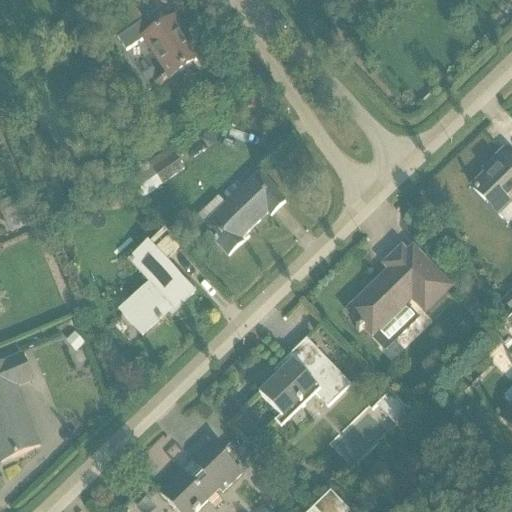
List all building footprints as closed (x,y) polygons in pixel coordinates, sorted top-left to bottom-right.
[(157,90),(198,63),(171,23),(147,39),(139,28),(144,25),(130,5),(105,21),(126,54),(142,44),(164,78),(153,85),(157,90)] [(0,112),(11,108),(5,92),(0,93),(0,112)] [(170,152),(147,167),(161,188),(184,173),(170,152)] [(506,158),(472,191),(508,227),(511,222),(511,163),(502,154),(506,158)] [(259,177),(202,231),(228,259),(243,246),(240,243),(268,216),(271,219),(285,205),(259,177)] [(104,214),(120,213),(118,194),(103,195),(104,214)] [(0,216),(10,237),(37,224),(24,195),(0,206),(0,216)] [(147,246),(127,265),(149,287),(119,315),(142,338),(158,324),(162,321),(158,317),(165,310),(171,317),(194,296),(147,246)] [(376,286),(347,314),(373,341),(411,305),(423,318),(451,292),(426,264),(420,270),(401,251),(383,268),(391,276),(381,286),(380,285),(379,285),(378,285),(376,286)] [(511,317),(501,328),(511,340),(511,317)] [(75,356),(84,348),(74,337),(65,345),(75,356)] [(288,368),(259,397),(280,419),(274,424),(280,431),(315,398),(328,411),(351,389),(306,342),(283,364),(288,368)] [(0,370),(0,464),(1,466),(40,449),(17,393),(34,386),(24,360),(0,370)] [(511,406),(499,418),(511,431),(511,389),(504,398),(511,406)] [(395,428),(410,415),(390,394),(375,408),(395,428)] [(160,496),(159,497),(173,511),(201,511),(206,507),(205,506),(217,494),(218,496),(220,494),(221,496),(242,476),(206,439),(205,440),(210,446),(191,464),(191,463),(190,464),(193,468),(185,476),(184,475),(161,497),(160,496)] [(345,511),(330,496),(313,511),(345,511)] [(134,511),(135,511),(149,511),(152,508),(141,500),(134,511)]
